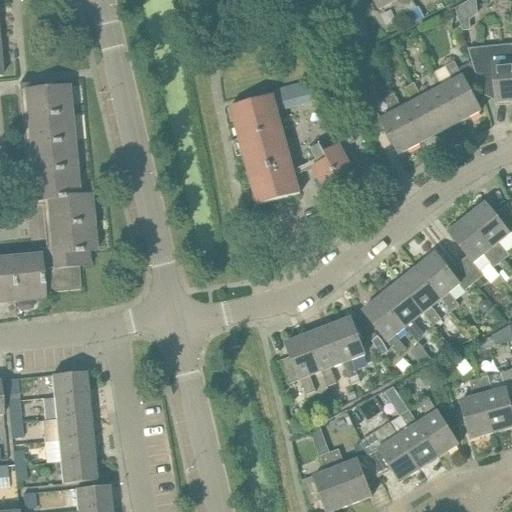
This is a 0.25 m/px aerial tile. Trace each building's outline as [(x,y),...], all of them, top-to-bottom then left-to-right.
[(301,0),(291,0),(292,8),(302,8),(301,0)] [(407,13),(399,0),(373,0),(379,11),(391,4),(399,18),(407,13)] [(399,0),(407,13),(416,8),(411,0),(399,0)] [(240,6),(242,18),(257,16),(256,4),(240,6)] [(224,6),(215,7),(215,16),(224,15),(224,6)] [(469,20),(459,21),(462,31),(470,31),(469,20)] [(511,101),(511,45),(503,46),(505,62),(492,63),(496,103),(511,101)] [(372,54),(356,63),(362,73),(378,64),(372,54)] [(454,62),(445,67),(434,73),(460,123),(481,112),(468,89),(458,69),(454,62)] [(472,62),(458,69),(468,89),(478,84),(472,62)] [(460,123),(434,73),(426,78),(433,92),(421,98),(440,134),(460,123)] [(45,89),(44,83),(18,85),(18,86),(24,85),(35,201),(47,200),(52,254),(0,258),(0,298),(6,298),(6,303),(16,302),(16,297),(33,295),(34,300),(44,299),(43,294),(81,290),(78,267),(89,266),(88,252),(96,251),(95,241),(90,241),(88,224),(93,224),(92,213),(87,214),(85,197),(91,196),(91,195),(78,196),(78,187),(72,188),(71,170),(76,170),(75,159),(70,160),(68,143),(73,142),(72,132),(67,132),(66,115),(71,115),(70,104),(65,105),(63,88),(68,87),(68,86),(45,89)] [(412,102),(400,108),(419,144),(440,134),(421,98),(414,84),(405,89),(412,102)] [(271,115),(278,113),(273,95),(237,105),(241,121),(234,123),(252,190),(259,188),(264,204),(300,194),(295,176),(288,178),(271,115)] [(419,144),(400,108),(393,95),(385,100),(392,113),(380,119),(373,106),(362,111),(374,134),(384,128),(399,155),(419,144)] [(354,142),(330,96),(321,100),(345,147),(354,142)] [(326,159),(342,186),(356,178),(339,145),(323,153),(326,159)] [(342,186),(326,159),(311,168),(329,201),(345,192),(342,186)] [(511,231),(511,217),(504,207),(494,215),(485,203),(466,218),(501,261),(509,255),(499,242),(511,231)] [(330,227),(333,225),(338,221),(331,213),(324,219),(330,227)] [(501,261),(466,218),(448,232),(467,257),(458,264),(473,284),(482,277),(472,264),(483,255),(493,267),(501,261)] [(435,253),(415,269),(441,300),(450,312),(458,306),(448,294),(459,285),(464,291),(473,284),(458,264),(449,271),(435,253)] [(415,269),(397,283),(422,314),(432,327),(440,320),(430,308),(441,300),(415,269)] [(397,283),(380,297),(405,329),(414,341),(422,335),(412,322),(422,314),(397,283)] [(405,329),(380,297),(362,311),(397,354),(404,349),(395,337),(405,329)] [(350,318),(328,327),(341,364),(347,379),(349,379),(357,376),(351,360),(365,355),(350,318)] [(341,364),(328,327),(306,335),(321,373),(326,387),(336,384),(330,369),(341,364)] [(321,373),(306,335),(285,343),(291,357),(279,362),(289,385),(300,381),(306,395),(315,392),(309,377),(321,373)] [(376,338),(372,342),(380,356),(386,352),(380,342),(376,338)] [(486,377),(478,379),(493,434),(511,428),(511,413),(508,397),(511,396),(511,369),(500,373),(504,388),(491,392),(486,377)] [(53,398),(87,394),(85,373),(51,376),(53,398)] [(357,376),(349,379),(352,386),(360,383),(357,376)] [(493,434),(478,379),(468,382),(472,397),(460,400),(471,440),(493,434)] [(16,380),(5,381),(7,396),(17,395),(16,380)] [(347,395),(350,401),(357,399),(354,392),(347,395)] [(87,394),(53,398),(55,419),(89,416),(87,394)] [(427,417),(416,424),(438,459),(458,446),(427,397),(418,403),(427,417)] [(18,407),(8,408),(9,424),(20,422),(18,407)] [(438,459),(416,424),(407,411),(399,416),(407,429),(397,436),(419,471),(438,459)] [(89,416),(55,419),(58,441),(91,438),(89,416)] [(20,422),(9,424),(11,439),(21,438),(20,422)] [(419,471),(397,436),(388,423),(379,429),(388,442),(377,449),(367,453),(379,477),(392,471),(400,483),(419,471)] [(91,438),(58,441),(60,463),(93,458),(91,438)] [(379,477),(367,453),(343,463),(338,449),(329,453),(349,506),(371,497),(366,483),(379,477)] [(15,466),(26,465),(25,450),(14,451),(15,466)] [(333,511),(349,506),(329,453),(319,456),(326,472),(302,481),(311,505),(322,500),(326,511),(333,511)] [(96,482),(93,458),(60,463),(62,485),(96,482)] [(26,465),(15,466),(16,482),(27,481),(26,465)] [(0,466),(0,478),(9,478),(8,466),(0,466)] [(77,511),(110,508),(108,486),(74,490),(77,511)] [(35,492),(24,493),(26,510),(36,509),(35,492)]
